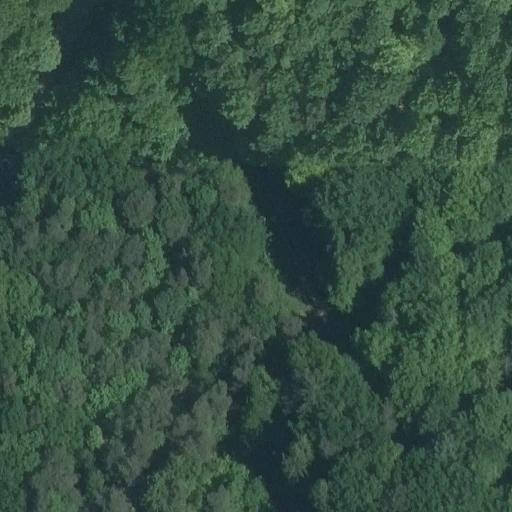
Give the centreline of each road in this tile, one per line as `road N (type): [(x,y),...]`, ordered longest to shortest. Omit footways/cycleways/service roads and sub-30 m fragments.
road 1 (track): [(432,511),(160,0)]
road 2 (secondary): [(0,188),(82,0)]
